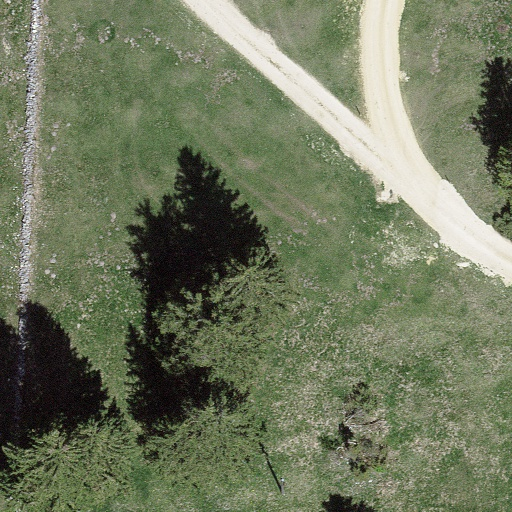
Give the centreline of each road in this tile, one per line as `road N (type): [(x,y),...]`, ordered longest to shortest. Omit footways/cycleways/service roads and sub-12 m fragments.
road 1 (track): [(203,0),(439,212),(511,264)]
road 2 (track): [(392,165),(377,86),(380,0)]
